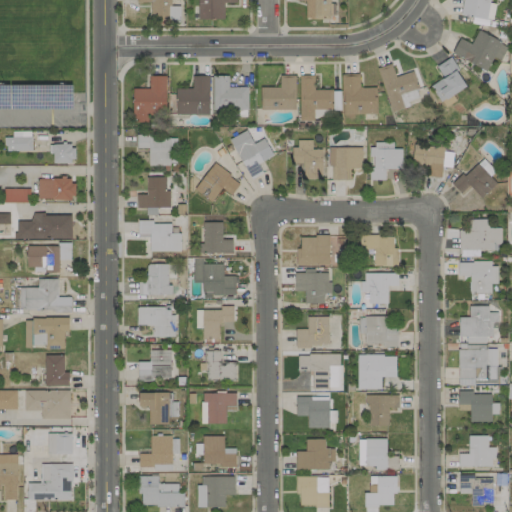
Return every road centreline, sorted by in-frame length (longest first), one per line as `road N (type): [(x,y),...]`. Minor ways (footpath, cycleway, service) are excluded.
road 1 (tertiary): [(103,0),(106,511)]
road 2 (residential): [(103,47),(344,45),(403,19),(410,0)]
road 3 (residential): [(267,212),(266,511)]
road 4 (residential): [(434,213),(431,511)]
road 5 (residential): [(267,212),(434,213)]
